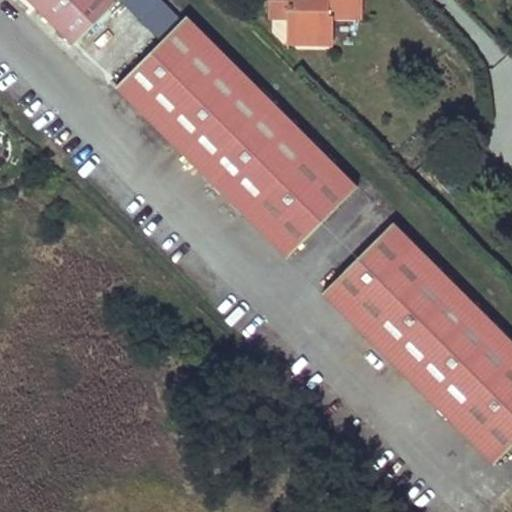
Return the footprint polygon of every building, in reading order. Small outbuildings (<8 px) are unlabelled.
[(27,0),(74,46),(120,0),(27,0)] [(361,0),(268,0),(268,17),(287,18),(287,31),(302,43),(332,43),(332,18),(362,18),(361,0)] [(355,187),(184,17),(115,87),(286,256),(355,187)] [(302,43),(287,31),(287,43),(302,43)] [(511,441),(511,343),(390,222),(321,291),(492,461),(511,441)]
